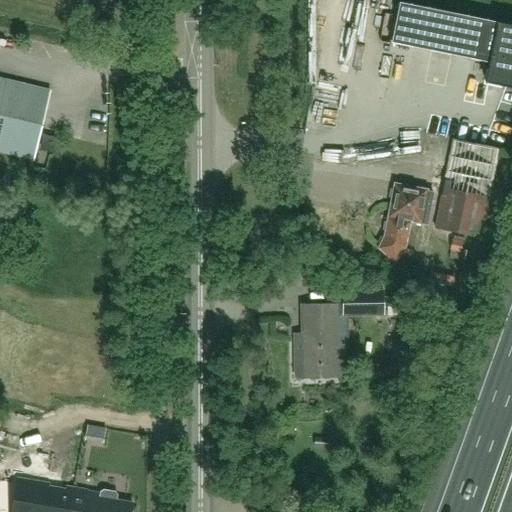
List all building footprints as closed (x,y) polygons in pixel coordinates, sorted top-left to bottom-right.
[(511,25),(399,2),(391,43),(489,63),(485,82),(511,87),(511,25)] [(0,78),(0,152),(33,161),(50,91),(0,78)] [(481,238),(499,150),(453,140),(436,228),(481,238)] [(427,224),(433,193),(427,192),(427,191),(396,185),(385,236),(380,247),(390,257),(396,258),(404,246),(410,220),(427,224)] [(336,331),(336,315),(383,314),(383,290),(329,290),(329,303),(301,304),(302,338),(294,338),(295,376),(337,376),(337,377),(349,377),(348,331),(336,331)] [(387,296),(387,316),(407,315),(407,296),(387,296)] [(13,511),(70,511),(75,487),(19,478),(13,511)] [(130,511),(132,504),(116,501),(116,499),(101,496),(102,493),(87,491),(87,490),(75,487),(70,511),(130,511)]
